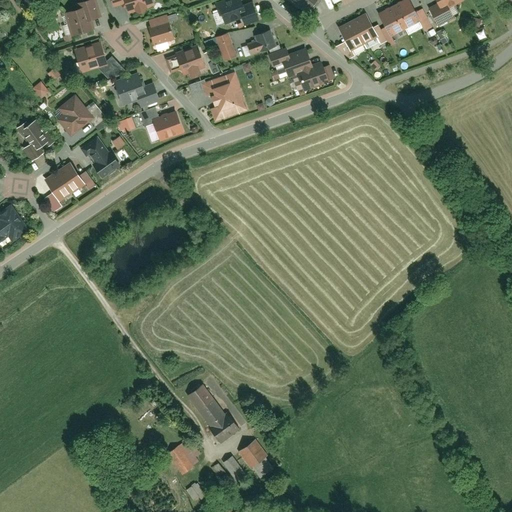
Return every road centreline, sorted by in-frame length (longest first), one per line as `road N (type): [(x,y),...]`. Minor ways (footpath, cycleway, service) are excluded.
road 1 (unknown): [(55,236),(197,438)]
road 2 (residential): [(398,101),(511,264)]
road 3 (residential): [(218,141),(169,160),(55,236)]
road 4 (residential): [(367,88),(218,141)]
road 5 (residential): [(218,141),(124,35)]
road 6 (residential): [(511,52),(461,85),(398,101)]
